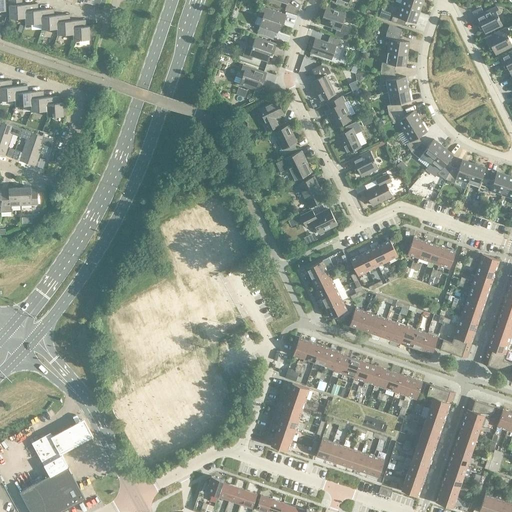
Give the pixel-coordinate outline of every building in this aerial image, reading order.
[(21,0),(8,0),(10,18),(25,17),(26,17),(25,4),(22,4),(21,0)] [(401,0),(400,5),(420,11),(423,0),(401,0)] [(37,3),(25,4),(26,17),(25,17),(26,24),(41,23),(41,9),(37,10),(37,3)] [(420,11),(400,5),(396,16),(393,15),(391,21),(404,25),(406,20),(416,23),(420,11)] [(263,15),(259,26),(256,34),(275,40),(280,23),(283,24),(286,15),(262,6),(260,14),(263,15)] [(500,13),(496,6),(474,17),(478,26),(481,25),(485,33),(502,24),(497,14),(500,13)] [(345,14),(326,7),(321,22),(336,27),(334,34),(346,38),(350,27),(341,24),(345,14)] [(53,9),(41,9),(41,23),(42,29),(57,28),(57,15),(53,15),(53,9)] [(69,14),(57,15),(57,28),(57,34),(73,34),(73,20),(69,20),(69,14)] [(85,20),(73,20),(73,34),(73,40),(90,39),(89,26),(85,26),(85,20)] [(389,24),(386,32),(385,38),(389,39),(387,51),(407,54),(409,42),(399,40),(400,34),(402,29),(389,24)] [(510,34),(507,27),(484,38),(488,47),(491,46),(495,54),(511,45),(507,35),(510,34)] [(255,36),(251,49),(246,47),(242,58),(251,61),(253,56),(267,61),(270,52),(273,53),(276,44),(255,36)] [(342,41),(329,37),(327,42),(315,38),(310,52),(331,59),(335,46),(340,47),(342,41)] [(224,44),(221,52),(229,55),(232,47),(224,44)] [(511,71),(511,50),(499,57),(503,66),(506,64),(510,73),(511,71)] [(407,54),(387,51),(385,63),(382,62),(380,72),(394,71),(395,64),(405,66),(407,54)] [(266,73),(242,64),(240,71),(243,73),(239,84),(257,90),(261,81),(263,82),(266,73)] [(321,101),(328,97),(334,94),(325,75),(331,73),(328,67),(321,65),(312,69),(317,79),(312,82),(321,101)] [(396,78),(394,71),(380,72),(382,81),(386,80),(388,93),(408,89),(406,76),(396,78)] [(11,80),(0,80),(0,100),(15,99),(15,86),(11,86),(11,80)] [(27,85),(15,86),(15,99),(15,106),(31,105),(30,91),(27,92),(27,85)] [(248,91),(239,88),(237,94),(245,97),(248,91)] [(410,101),(408,89),(388,93),(390,104),(387,105),(389,115),(402,109),(400,103),(410,101)] [(43,91),(30,91),(31,105),(31,111),(47,110),(46,97),(43,97),(43,91)] [(59,96),(46,97),(47,110),(47,116),(63,116),(63,102),(59,102),(59,96)] [(344,102),(341,96),(327,103),(330,109),(326,110),(334,127),(351,119),(343,103),(344,102)] [(262,120),(267,131),(278,125),(274,117),(283,113),(276,100),(260,108),(265,119),(262,120)] [(405,116),(402,109),(389,115),(394,123),(397,121),(403,131),(420,121),(414,110),(405,116)] [(366,117),(360,120),(363,126),(369,124),(366,117)] [(348,130),(338,136),(346,154),(360,147),(354,134),(361,131),(357,121),(346,126),(348,130)] [(427,131),(420,121),(403,131),(409,142),(406,144),(411,152),(422,143),(418,137),(427,131)] [(22,129),(6,123),(0,142),(0,153),(4,155),(12,134),(19,136),(22,129)] [(279,150),(282,155),(296,148),(294,143),(297,142),(288,125),(273,132),(282,149),(279,150)] [(37,134),(22,129),(19,136),(27,139),(19,160),(27,163),(37,134)] [(53,139),(37,134),(27,163),(35,166),(40,150),(46,152),(48,146),(50,147),(53,139)] [(433,139),(427,147),(422,143),(411,152),(418,158),(421,155),(430,162),(443,147),(433,139)] [(453,154),(443,147),(430,162),(440,170),(437,173),(445,179),(452,167),(447,162),(453,154)] [(284,171),(285,170),(285,169),(287,168),(294,181),(312,172),(301,150),(276,163),(280,172),(284,170),(284,171)] [(378,167),(370,150),(350,160),(354,169),(357,167),(361,176),(378,167)] [(458,169),(452,167),(445,179),(454,182),(455,179),(467,183),(474,163),(462,159),(458,169)] [(485,167),(474,163),(467,183),(478,187),(477,190),(483,192),(488,179),(482,177),(485,167)] [(493,181),(488,179),(483,192),(489,194),(490,191),(502,194),(508,175),(497,171),(493,181)] [(391,181),(387,174),(376,179),(379,184),(365,191),(372,205),(391,195),(385,184),(391,181)] [(511,176),(508,175),(502,194),(511,198),(511,201),(511,202),(511,176)] [(317,183),(314,176),(297,184),(308,206),(324,198),(319,188),(318,189),(315,183),(317,183)] [(20,205),(19,187),(8,188),(8,190),(3,190),(1,206),(0,210),(0,212),(12,211),(12,205),(20,205)] [(31,187),(19,187),(20,205),(38,204),(37,188),(31,189),(31,187)] [(329,209),(328,210),(315,216),(312,210),(301,215),(306,226),(313,223),(319,232),(336,223),(329,209)] [(423,240),(413,237),(407,254),(418,258),(423,240)] [(398,256),(390,240),(380,244),(388,261),(398,256)] [(434,244),(423,240),(418,258),(428,261),(434,244)] [(388,261),(380,244),(370,249),(378,266),(388,261)] [(445,248),(434,244),(428,261),(439,265),(445,248)] [(455,251),(445,248),(439,265),(449,268),(455,251)] [(378,266),(370,249),(360,254),(368,271),(378,266)] [(368,271),(360,254),(350,259),(358,275),(368,271)] [(499,260),(482,254),(478,264),(495,270),(499,260)] [(327,270),(322,260),(306,268),(311,278),(327,270)] [(495,270),(478,264),(475,275),(492,281),(495,270)] [(332,280),(327,270),(311,278),(316,288),(332,280)] [(492,281),(475,275),(471,285),(488,291),(492,281)] [(337,290),(332,280),(316,288),(321,298),(337,290)] [(488,291),(471,285),(467,296),(484,302),(488,291)] [(342,300),(337,290),(321,298),(326,308),(342,300)] [(484,302),(467,296),(464,306),(481,312),(484,302)] [(511,298),(505,297),(502,307),(511,310),(511,298)] [(347,309),(342,300),(326,308),(330,318),(347,309)] [(481,312),(464,306),(460,317),(477,323),(481,312)] [(511,310),(502,307),(498,317),(511,321),(511,310)] [(349,325),(359,328),(365,311),(355,308),(349,325)] [(376,315),(365,311),(359,328),(370,332),(376,315)] [(386,318),(376,315),(370,332),(380,336),(386,318)] [(477,323),(460,317),(457,327),(474,333),(477,323)] [(511,333),(511,321),(498,317),(495,328),(511,333)] [(396,322),(386,318),(380,336),(390,339),(396,322)] [(406,325),(396,322),(390,339),(400,343),(406,325)] [(417,329),(406,325),(400,343),(411,346),(417,329)] [(474,333),(457,327),(453,338),(470,344),(474,333)] [(511,333),(495,328),(491,338),(508,344),(511,333)] [(427,332),(417,329),(411,346),(421,350),(427,332)] [(438,336),(427,332),(421,350),(432,353),(438,336)] [(309,340),(299,336),(293,354),(304,358),(309,340)] [(439,338),(436,348),(465,358),(470,344),(453,338),(452,342),(439,338)] [(508,344),(491,338),(488,348),(505,354),(508,344)] [(320,344),(309,340),(304,358),(314,361),(320,344)] [(330,347),(320,344),(314,361),(324,365),(330,347)] [(340,351),(330,347),(324,365),(334,368),(333,370),(334,370),(340,351)] [(505,354),(488,348),(482,363),(511,373),(511,362),(503,359),(505,354)] [(341,351),(340,351),(334,370),(344,374),(350,357),(340,353),(341,351)] [(360,360),(350,357),(344,374),(354,377),(360,360)] [(371,364),(360,360),(354,377),(365,381),(371,364)] [(381,367),(371,364),(365,381),(375,384),(381,367)] [(391,371),(381,367),(375,384),(385,388),(391,371)] [(402,374),(391,371),(385,388),(396,391),(402,374)] [(412,378),(402,374),(396,391),(406,395),(412,378)] [(422,381),(412,378),(406,395),(416,398),(422,381)] [(316,388),(324,390),(326,382),(319,379),(316,388)] [(309,388),(292,382),(288,393),(305,399),(309,388)] [(454,392),(425,382),(422,393),(433,397),(450,403),(454,392)] [(337,395),(340,385),(336,384),(333,383),(330,393),(337,395)] [(305,399),(288,393),(285,403),(302,409),(305,399)] [(450,403),(433,397),(429,407),(447,413),(450,403)] [(499,407),(471,398),(467,409),(484,415),(495,418),(499,407)] [(302,409),(285,403),(281,414),(298,420),(302,409)] [(447,413),(429,407),(426,417),(443,423),(447,413)] [(484,415),(467,409),(464,419),(481,425),(484,415)] [(511,412),(502,409),(496,426),(506,429),(511,412)] [(298,420),(281,414),(278,424),(295,430),(298,420)] [(82,417),(53,433),(63,452),(92,435),(82,417)] [(443,423),(426,417),(422,427),(440,433),(443,423)] [(481,425),(464,419),(460,429),(477,435),(481,425)] [(295,430),(278,424),(274,435),(291,441),(295,430)] [(440,433),(422,427),(419,438),(436,444),(440,433)] [(477,435),(460,429),(457,439),(474,445),(477,435)] [(49,434),(39,439),(33,442),(51,474),(20,491),(30,511),(59,511),(84,498),(67,466),(62,458),(49,434)] [(291,441),(274,435),(271,445),(288,451),(291,441)] [(332,441),(322,438),(316,455),(326,459),(332,441)] [(436,444),(419,438),(415,448),(432,454),(436,444)] [(474,445),(457,439),(453,450),(470,456),(474,445)] [(342,445),(332,441),(326,459),(337,462),(342,445)] [(353,449),(342,445),(337,462),(347,466),(353,449)] [(432,454),(415,448),(412,459),(429,465),(432,454)] [(363,452),(353,449),(347,466),(357,469),(363,452)] [(470,456),(453,450),(450,460),(467,466),(470,456)] [(374,456),(363,452),(357,469),(368,473),(374,456)] [(384,459),(374,456),(368,473),(378,476),(384,459)] [(429,465),(412,459),(408,469),(425,475),(429,465)] [(467,466),(450,460),(446,470),(463,476),(467,466)] [(425,475),(408,469),(405,479),(422,485),(425,475)] [(463,476),(446,470),(442,481),(460,487),(463,476)] [(481,475),(475,473),(473,479),(479,481),(481,475)] [(211,476),(209,481),(203,479),(200,489),(218,495),(222,481),(223,481),(223,480),(211,476)] [(422,485),(405,479),(401,490),(418,496),(422,485)] [(222,481),(218,495),(229,499),(234,485),(223,481),(222,481)] [(460,487),(442,481),(439,491),(456,497),(460,487)] [(245,489),(234,485),(229,499),(240,503),(245,489)] [(390,497),(392,490),(380,486),(378,492),(390,497)] [(257,493),(245,489),(240,503),(252,507),(257,493)] [(456,497),(439,491),(435,501),(452,507),(456,497)] [(489,511),(495,497),(484,493),(479,511),(482,511),(489,511)] [(256,508),(267,511),(272,498),(260,494),(256,508)] [(501,511),(505,501),(495,497),(489,511),(501,511)] [(279,511),(283,502),(272,498),(267,511),(279,511)] [(511,511),(511,502),(505,501),(501,511),(511,511)] [(292,511),(295,506),(283,502),(279,511),(292,511)] [(212,511),(214,506),(203,503),(199,511),(205,511),(206,509),(212,511)]
